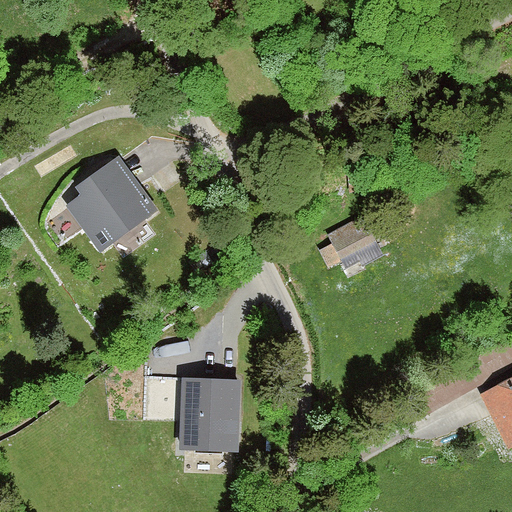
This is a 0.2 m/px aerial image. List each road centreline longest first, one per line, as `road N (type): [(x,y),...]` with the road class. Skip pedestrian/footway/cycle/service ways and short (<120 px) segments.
road 1 (residential): [(217,152),(304,355),(296,511)]
road 2 (residential): [(217,152),(511,0)]
road 3 (track): [(0,99),(159,18)]
road 4 (residential): [(149,0),(217,152)]
